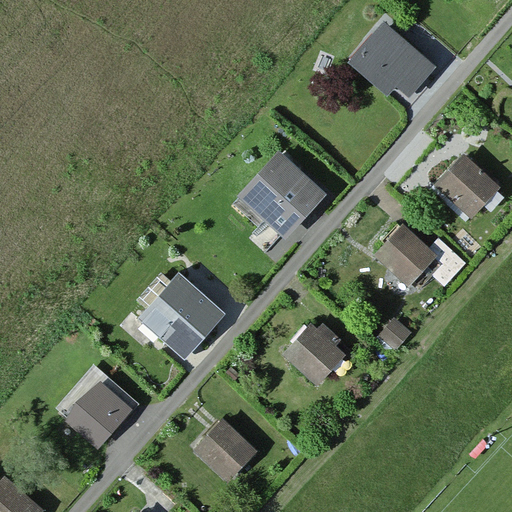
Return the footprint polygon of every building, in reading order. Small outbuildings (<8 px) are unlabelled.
[(434,65),(383,22),(350,60),(387,91),(395,83),(409,94),(434,65)] [(326,185),(280,144),(239,188),(245,194),(239,200),(259,218),(268,208),(289,227),(326,185)] [(501,185),(465,153),(435,188),(471,219),(501,185)] [(431,249),(402,224),(378,252),(411,281),(433,257),(441,264),(430,276),(444,289),(466,264),(438,240),(431,249)] [(222,308),(179,272),(139,318),(182,354),(184,352),(185,350),(203,330),(222,308)] [(395,317),(378,336),(394,350),(410,331),(395,317)] [(318,332),(310,325),(286,353),(319,380),(344,352),(333,343),(337,339),(322,327),(318,332)] [(136,399),(94,365),(62,404),(103,438),(136,399)] [(231,367),(226,372),(235,380),(240,375),(231,367)] [(256,451),(219,420),(196,446),(233,478),(256,451)] [(33,511),(40,506),(3,473),(0,476),(0,511),(33,511)]
